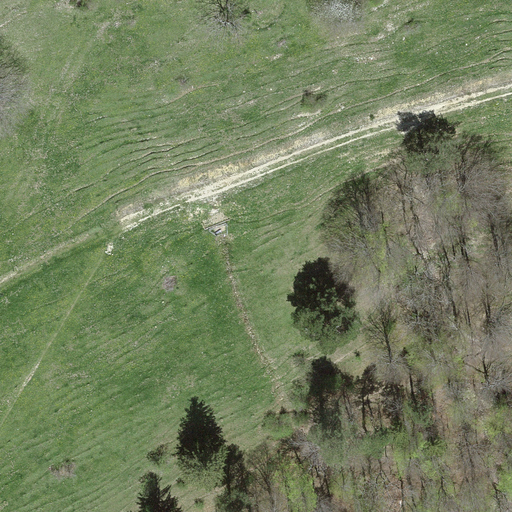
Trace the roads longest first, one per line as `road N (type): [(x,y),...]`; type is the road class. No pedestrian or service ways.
road 1 (track): [(123,224),(335,140),(511,85)]
road 2 (track): [(0,289),(123,224)]
